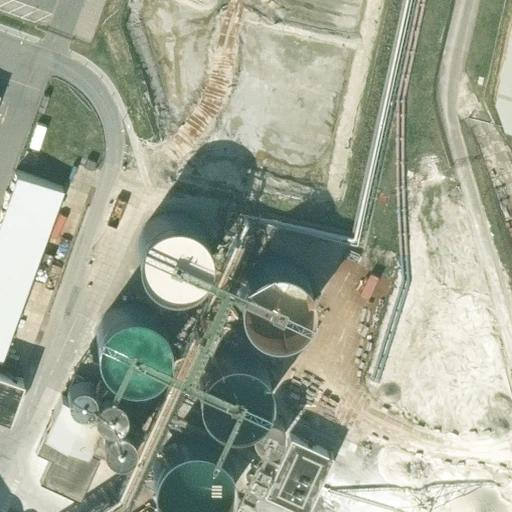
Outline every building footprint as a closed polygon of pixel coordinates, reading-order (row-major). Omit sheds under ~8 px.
[(511,22),(495,100),(505,127),(511,128),(511,22)] [(15,170),(0,211),(0,359),(62,187),(15,170)] [(177,211),(173,211),(169,211),(165,212),(161,213),(157,214),(153,216),(150,218),(147,221),(144,224),(141,228),(139,231),(138,235),(136,239),(136,243),(136,248),(136,252),(137,256),(138,260),(139,264),(141,267),(144,271),(147,274),(150,276),(153,279),(157,281),(161,282),(165,283),(169,284),(173,284),(178,284),(182,283),(186,282),(189,280),(193,278),(196,275),(199,272),(202,269),(204,265),(206,262),(208,258),(208,254),(209,249),(209,245),(208,241),(207,237),(206,233),(204,229),(202,226),(199,223),(196,220),(193,217),(189,215),(186,213),(182,212),(177,211)] [(238,304),(240,309),(242,313),(245,317),(248,321),(252,324),(256,326),(260,329),(265,330),(269,331),(274,331),(279,331),(284,330),(288,329),(293,326),(297,324),(300,321),(304,317),(306,313),(308,309),(310,304),(311,299),(311,294),(311,290),(310,285),(308,280),(306,276),(304,272),(300,268),(297,265),(293,262),(288,260),(284,259),(279,258),(274,258),(269,258),(265,259),(260,260),(256,263),(252,265),(248,268),(245,272),(242,276),(240,280),(238,285),(238,290),(237,295),(238,299),(238,304)] [(95,339),(95,343),(95,347),(96,351),(98,354),(100,358),(102,361),(104,364),(107,367),(110,369),(114,371),(117,373),(121,374),(125,375),(129,376),(133,376),(137,375),(141,375),(145,373),(148,372),(152,370),(155,367),(158,365),(160,362),(163,358),(165,355),(166,351),(167,347),(168,343),(168,339),(168,335),(167,332),(166,328),(165,324),(163,320),(161,317),(158,314),(155,311),(152,309),(149,307),(145,305),(142,304),(138,303),(134,302),(130,302),(126,303),(122,304),(118,305),(114,307),(111,309),(108,311),(105,314),(102,317),(100,320),(98,323),(97,327),(96,331),(95,335),(95,339)] [(196,384),(196,385),(196,387),(196,388),(196,389),(196,391),(196,392),(197,393),(197,394),(197,395),(197,396),(198,397),(198,398),(198,399),(199,400),(200,402),(200,403),(201,404),(201,405),(202,406),(203,407),(204,408),(204,409),(205,410),(206,411),(207,412),(208,413),(209,414),(210,414),(211,415),(212,416),(213,417),(214,417),(215,418),(216,418),(218,419),(219,420),(220,420),(221,420),(222,421),(224,421),(225,421),(226,422),(227,422),(229,422),(230,422),(231,422),(233,422),(234,422),(235,422),(236,422),(238,422),(239,422),(240,421),(241,421),(242,421),(243,421),(244,420),(245,420),(246,420),(247,419),(249,418),(250,418),(251,417),(252,417),(253,416),(254,415),(255,414),(256,414),(256,413),(257,413),(258,412),(259,411),(259,410),(260,410),(261,409),(261,408),(262,407),(263,406),(264,405),(264,404),(265,403),(266,402),(266,400),(267,399),(267,398),(267,397),(268,396),(268,394),(268,393),(269,392),(269,391),(269,389),(269,388),(269,387),(269,385),(269,384),(269,383),(269,382),(269,380),(269,379),(268,378),(268,377),(268,376),(268,375),(267,374),(267,373),(267,372),(266,371),(266,369),(265,368),(264,367),(264,366),(263,365),(262,364),(261,363),(261,362),(260,361),(259,360),(258,359),(257,358),(256,357),(255,357),(254,356),(253,355),(252,354),(251,354),(250,353),(249,352),(247,352),(246,351),(245,351),(244,350),(243,350),(241,350),(240,350),(239,349),(238,349),(236,349),(235,349),(234,349),(233,349),(231,349),(230,349),(229,349),(227,349),(226,349),(225,350),(224,350),(223,350),(222,350),(221,351),(220,351),(219,351),(218,352),(216,352),(215,353),(214,354),(213,354),(212,355),(211,356),(210,356),(209,357),(209,358),(208,358),(207,359),(206,360),(205,361),(204,362),(204,363),(203,364),(202,365),(201,366),(201,367),(200,368),(199,369),(199,371),(198,372),(198,373),(198,374),(197,375),(197,377),(197,378),(196,379),(196,380),(196,382),(196,383),(196,384)] [(66,375),(65,378),(64,381),(64,385),(65,388),(66,391),(68,393),(71,395),(74,396),(77,397),(80,397),(83,396),(86,395),(89,393),(91,390),(92,387),(93,384),(93,381),(92,378),(90,375),(88,373),(86,371),(83,369),(80,369),(77,369),(74,369),(71,371),(68,373),(66,375)] [(113,382),(111,381),(108,380),(105,380),(102,381),(99,382),(97,384),(94,386),(93,388),(91,391),(91,394),(90,397),(91,400),(92,402),(93,405),(95,407),(97,409),(99,411),(102,412),(105,412),(108,412),(111,412),(114,411),(116,409),(118,407),(120,405),(122,402),(122,399),(123,396),(122,393),(121,390),(120,388),(118,385),(116,384),(113,382)] [(104,413),(61,394),(35,452),(50,459),(40,482),(80,500),(100,457),(87,450),(104,413)] [(129,420),(127,418),(125,416),(122,415),(120,414),(117,413),(114,413),(111,414),(109,415),(106,416),(104,418),(102,420),(101,422),(100,425),(99,428),(99,431),(100,433),(101,436),(102,438),(104,441),(106,442),(109,444),(111,445),(114,445),(117,445),(120,445),(122,444),(125,442),(127,440),(129,438),(130,436),(131,433),(132,430),(132,428),(131,425),(130,422),(129,420)] [(283,436),(284,433),(284,430),(283,427),(283,425),(281,422),(280,420),(278,418),(276,417),(273,415),(271,415),(268,414),(265,414),(263,415),(260,416),(258,417),(256,419),(254,421),(252,423),(251,426),(251,429),(251,431),(251,434),(252,437),(253,439),(255,441),(256,443),(259,445),(261,446),(264,447),(266,447),(269,447),(272,447),(274,446),(277,444),(279,442),(281,440),(282,438),(283,436)] [(307,510),(332,454),(288,434),(263,490),(307,510)] [(231,485),(232,481),(232,476),(232,472),(231,467),(230,463),(228,459),(226,455),(223,451),(221,448),(217,445),(214,442),(210,440),(206,438),(201,437),(197,436),(193,436),(188,436),(184,437),(179,438),(175,439),(171,441),(167,444),(164,447),(161,450),(158,453),(156,457),(154,461),(152,465),(151,470),(151,474),(151,479),(151,483),(152,487),(154,492),(156,496),(158,499),(161,503),(164,506),(167,509),(171,511),(172,511),(210,511),(214,510),(217,508),(221,505),(224,501),(226,498),(228,494),(230,489),(231,485)]
